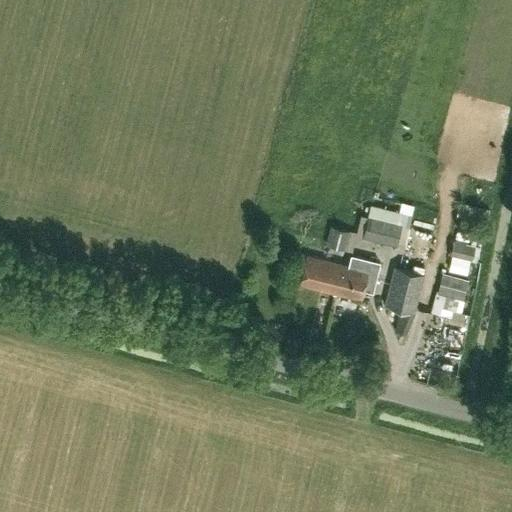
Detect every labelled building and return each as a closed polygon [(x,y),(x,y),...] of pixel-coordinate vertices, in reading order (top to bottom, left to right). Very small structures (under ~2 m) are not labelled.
[(367,216),(365,225),(400,234),(402,224),(367,216)] [(471,221),(460,218),(458,228),(468,231),(471,221)] [(344,250),(349,228),(330,224),(325,243),(344,250)] [(400,234),(365,225),(362,238),(396,246),(400,234)] [(475,245),(454,240),(450,254),(471,259),(475,245)] [(433,261),(433,249),(409,248),(409,261),(433,261)] [(334,293),(342,264),(306,254),(299,283),(334,293)] [(342,264),(334,293),(362,300),(365,289),(372,291),(379,263),(351,255),(348,266),(342,264)] [(423,271),(393,266),(385,303),(416,309),(423,271)]
